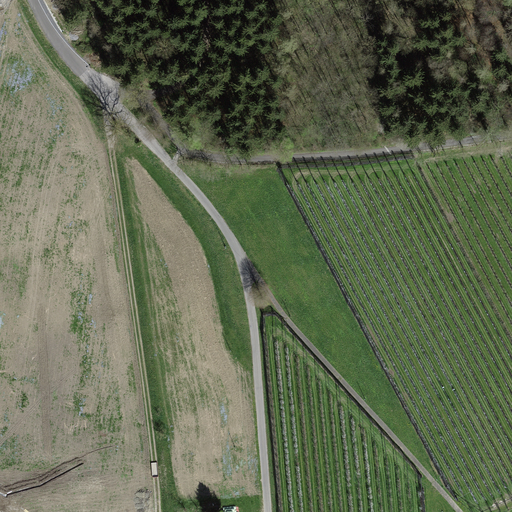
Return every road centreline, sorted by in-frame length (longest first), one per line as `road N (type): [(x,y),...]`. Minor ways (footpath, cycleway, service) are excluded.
road 1 (unclassified): [(33,0),(59,45),(174,167),(246,267),(268,511)]
road 2 (track): [(95,83),(138,97),(185,150),(205,157),(330,156),(511,136)]
road 3 (track): [(463,511),(246,267)]
road 4 (track): [(210,0),(195,73),(169,91),(138,97)]
